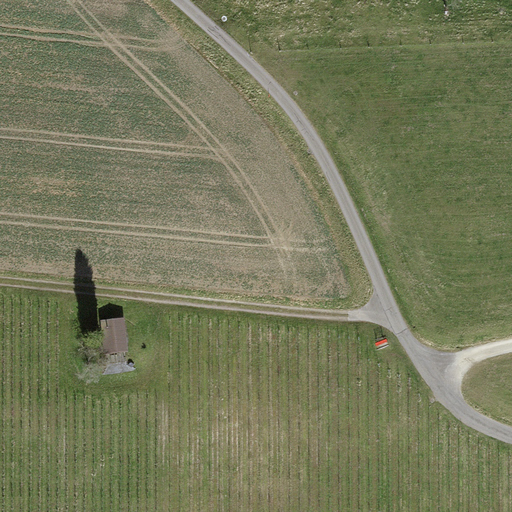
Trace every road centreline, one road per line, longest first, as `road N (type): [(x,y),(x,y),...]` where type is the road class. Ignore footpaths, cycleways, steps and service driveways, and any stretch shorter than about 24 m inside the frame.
road 1 (unclassified): [(168,0),(255,76),(295,124),(329,177),(393,316),(469,416),(511,431)]
road 2 (track): [(393,316),(0,277)]
